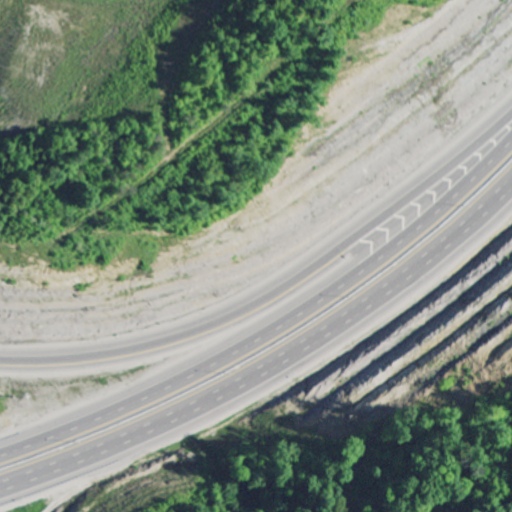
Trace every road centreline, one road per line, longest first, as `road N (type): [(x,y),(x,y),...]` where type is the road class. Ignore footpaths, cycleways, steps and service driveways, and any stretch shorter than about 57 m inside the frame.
road 1 (motorway): [(511,164),(379,268),(229,359),(95,423),(0,455)]
road 2 (motorway): [(0,487),(117,445),(250,381),(400,290),(511,205)]
road 3 (motorway): [(511,131),(317,271),(227,321),(143,350),(0,363)]
